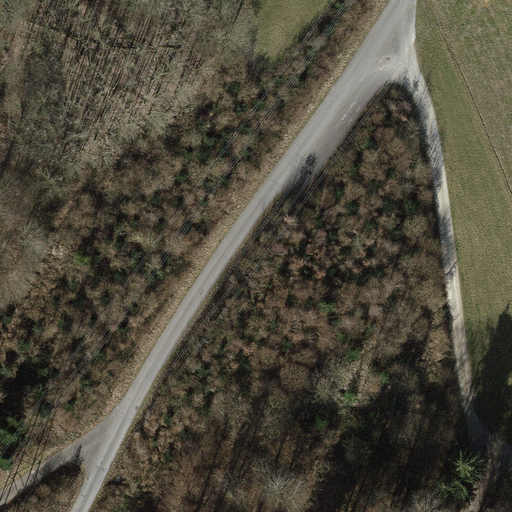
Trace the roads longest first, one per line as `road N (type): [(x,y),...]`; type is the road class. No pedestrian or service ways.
road 1 (unclassified): [(403,0),(373,56),(226,243),(72,511)]
road 2 (track): [(373,56),(408,75),(425,99),(482,462),(511,459)]
road 3 (track): [(123,417),(0,503)]
